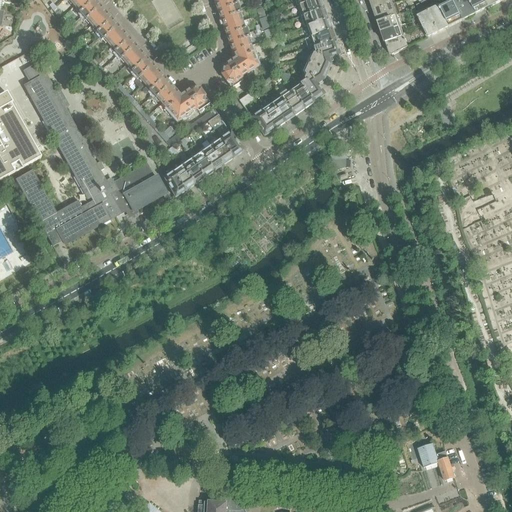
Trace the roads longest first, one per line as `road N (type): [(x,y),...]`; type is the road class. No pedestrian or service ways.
road 1 (unclassified): [(487,511),(379,170)]
road 2 (residential): [(0,334),(273,170)]
road 3 (residential): [(104,0),(175,78),(204,72)]
